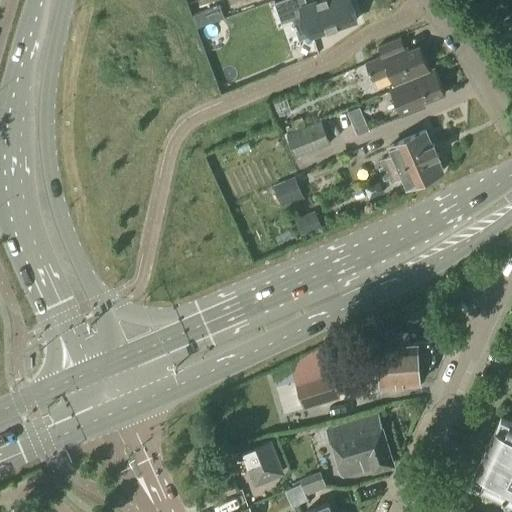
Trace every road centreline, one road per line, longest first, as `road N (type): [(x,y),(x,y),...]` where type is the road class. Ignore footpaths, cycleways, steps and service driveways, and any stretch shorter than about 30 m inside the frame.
road 1 (primary): [(511,176),(486,195),(121,360)]
road 2 (primary): [(135,405),(397,284),(511,215)]
road 3 (primary): [(121,360),(66,235),(48,155),(48,75),(65,0)]
road 4 (primary): [(13,133),(28,246),(82,377)]
road 5 (residential): [(389,511),(474,342)]
road 6 (unclassified): [(511,139),(473,67),(421,0)]
road 7 (primary): [(35,0),(13,133)]
